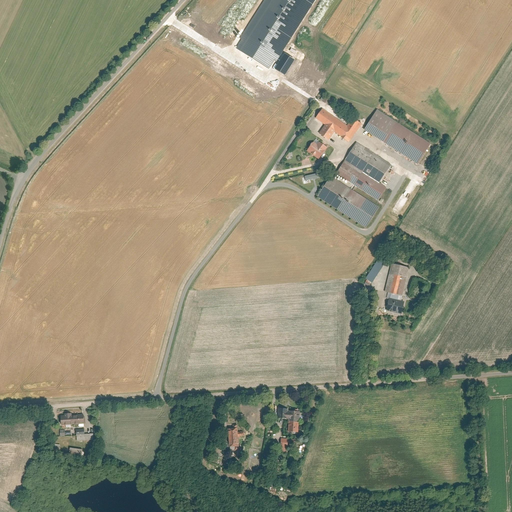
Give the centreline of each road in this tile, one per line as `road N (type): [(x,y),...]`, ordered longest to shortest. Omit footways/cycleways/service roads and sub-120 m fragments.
road 1 (unclassified): [(0,404),(511,371)]
road 2 (unclassified): [(183,0),(19,181)]
road 3 (track): [(472,374),(479,511)]
